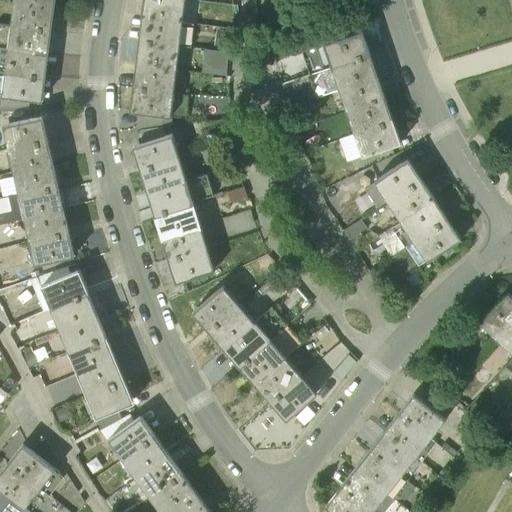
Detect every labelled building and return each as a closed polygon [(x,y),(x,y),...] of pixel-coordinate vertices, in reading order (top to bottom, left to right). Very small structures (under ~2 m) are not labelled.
[(186,0),(144,0),(143,17),(183,22),(186,0)] [(55,6),(15,1),(12,24),(52,29),(55,6)] [(312,31),(331,28),(328,11),(310,15),(312,31)] [(271,14),(272,22),(284,20),(283,12),(271,14)] [(310,32),(307,12),(286,15),(289,35),(310,32)] [(183,22),(143,17),(140,40),(181,45),(183,22)] [(0,46),(12,48),(49,53),(52,29),(12,24),(0,22),(0,46)] [(230,48),(233,32),(218,29),(215,45),(230,48)] [(324,45),(305,51),(313,73),(370,53),(362,31),(324,44),(324,45)] [(181,45),(140,40),(137,63),(178,68),(181,45)] [(511,54),(511,52),(510,46),(501,48),(503,57),(511,54)] [(14,71),(46,76),(49,53),(12,48),(9,71),(14,71)] [(204,48),(201,71),(232,75),(233,52),(204,48)] [(314,74),(320,94),(317,95),(318,96),(329,92),(378,76),(370,53),(313,73),(310,74),(311,76),(314,74)] [(178,68),(137,63),(134,87),(175,92),(178,68)] [(46,76),(14,71),(11,96),(30,99),(43,100),(43,97),(46,76)] [(337,115),(347,112),(386,99),(378,76),(329,92),(337,115)] [(172,116),(175,92),(134,87),(131,111),(172,116)] [(11,96),(2,95),(0,109),(0,110),(28,109),(30,99),(11,96)] [(355,135),(393,121),(386,99),(347,112),(355,135)] [(5,125),(10,149),(49,140),(43,116),(5,125)] [(401,144),(393,121),(355,135),(363,157),(393,146),(401,144)] [(139,162),(142,169),(181,157),(173,133),(135,145),(139,162)] [(49,140),(10,149),(15,172),(54,163),(49,140)] [(181,157),(142,169),(149,192),(188,180),(181,157)] [(374,181),(388,202),(422,179),(408,159),(401,163),(374,181)] [(54,163),(15,172),(20,194),(59,185),(54,163)] [(208,174),(188,180),(149,192),(156,214),(195,201),(215,195),(208,174)] [(401,221),(435,199),(422,179),(388,202),(401,221)] [(59,185),(20,194),(25,217),(64,208),(59,185)] [(407,246),(448,218),(435,199),(401,221),(394,226),(407,246)] [(163,237),(202,224),(195,201),(156,214),(163,237)] [(64,208),(25,217),(31,240),(69,231),(64,208)] [(199,214),(201,222),(209,220),(206,212),(199,214)] [(358,246),(367,239),(362,232),(369,226),(363,217),(346,230),(358,246)] [(454,228),(448,218),(407,246),(420,266),(454,243),(462,239),(454,228)] [(209,247),(202,224),(163,237),(170,260),(209,247)] [(69,231),(31,240),(36,264),(67,257),(75,255),(69,231)] [(376,233),(367,239),(358,246),(355,248),(364,260),(375,252),(374,250),(383,243),(376,233)] [(209,247),(170,260),(177,282),(216,270),(209,247)] [(384,262),(375,268),(382,278),(390,272),(384,262)] [(291,291),(296,287),(280,268),(275,272),(291,291)] [(42,286),(52,309),(89,293),(80,270),(42,286)] [(399,300),(408,292),(400,282),(390,290),(399,300)] [(194,312),(209,330),(240,303),(224,285),(200,306),(194,312)] [(89,293),(52,309),(61,330),(98,315),(95,308),(89,293)] [(498,339),(511,324),(511,296),(508,293),(502,299),(481,322),(498,339)] [(240,303),(209,330),(225,348),(255,321),(240,303)] [(272,307),(255,321),(225,348),(241,366),(288,325),(272,307)] [(98,315),(61,330),(69,352),(107,336),(105,330),(98,315)] [(511,351),(511,324),(498,339),(511,351)] [(288,325),(241,366),(256,384),(287,357),(304,343),(288,325)] [(107,336),(69,352),(78,373),(116,358),(107,336)] [(25,355),(30,366),(38,362),(33,351),(25,355)] [(332,372),(341,380),(358,362),(349,353),(332,372)] [(272,402),(303,375),(287,357),(256,384),(272,402)] [(116,358),(78,373),(87,395),(125,380),(116,358)] [(447,383),(456,373),(446,363),(436,373),(447,383)] [(272,402),(288,420),(295,414),(319,393),(303,375),(272,402)] [(125,380),(87,395),(97,418),(126,406),(134,402),(125,380)] [(414,394),(399,413),(431,438),(446,419),(414,394)] [(470,407),(484,417),(494,405),(480,394),(470,407)] [(73,424),(71,417),(74,416),(69,405),(57,410),(61,422),(63,421),(65,427),(73,424)] [(436,442),(431,438),(399,413),(385,431),(417,456),(422,460),(436,442)] [(109,440),(124,459),(156,436),(142,416),(135,421),(109,440)] [(417,456),(385,431),(372,448),(370,450),(402,475),(417,456)] [(156,436),(124,459),(137,478),(170,454),(156,436)] [(9,463),(41,488),(51,496),(66,477),(25,444),(9,463)] [(407,479),(402,475),(370,450),(356,469),(387,493),(393,498),(407,479)] [(170,454),(137,478),(145,489),(150,496),(151,497),(184,473),(178,466),(175,461),(170,454)] [(9,463),(0,475),(0,485),(27,507),(41,488),(9,463)] [(448,479),(456,470),(447,463),(440,472),(448,479)] [(372,511),(387,493),(356,469),(353,472),(341,487),(372,511)] [(184,473),(151,497),(161,511),(170,511),(198,493),(184,473)] [(0,511),(22,511),(27,507),(0,485),(0,511)] [(372,511),(341,487),(326,506),(330,510),(333,511),(372,511)] [(144,500),(150,496),(145,489),(139,494),(144,500)] [(211,511),(198,493),(170,511),(211,511)] [(422,511),(431,500),(422,493),(413,505),(422,511)]
